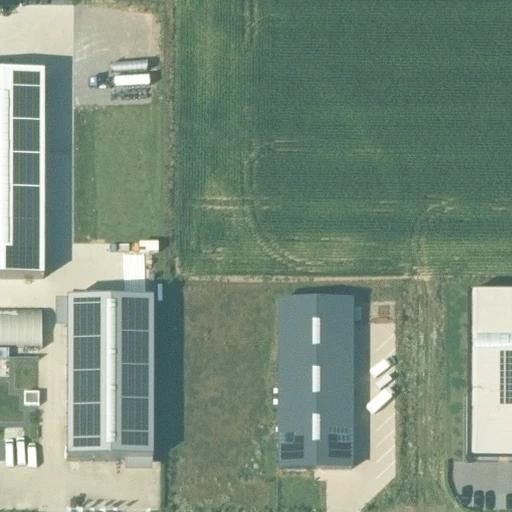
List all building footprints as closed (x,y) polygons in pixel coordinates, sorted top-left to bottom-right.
[(44,66),(0,65),(0,269),(41,270),(44,66)] [(511,298),(470,298),(469,465),(511,464),(511,298)] [(352,303),(277,304),(278,474),(353,473),(352,303)] [(152,309),(67,309),(66,460),(152,460),(152,309)] [(41,313),(0,312),(0,349),(41,350),(41,313)] [(38,397),(23,397),(23,408),(38,408),(38,397)] [(3,431),(3,443),(23,443),(23,431),(3,431)] [(3,443),(0,442),(0,461),(35,462),(36,443),(23,443),(3,443)] [(154,472),(154,462),(129,462),(129,472),(154,472)]
